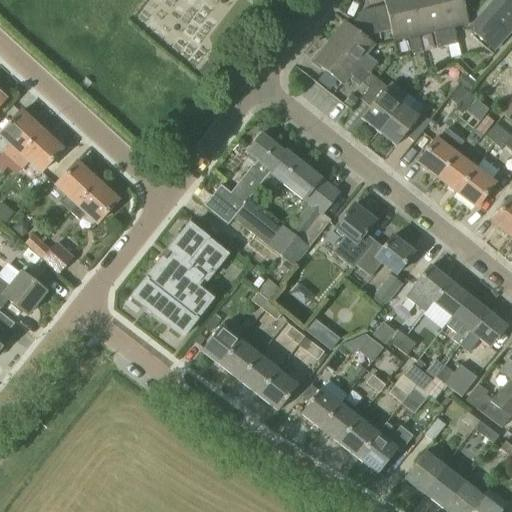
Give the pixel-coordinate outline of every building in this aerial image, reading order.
[(385,6),(391,32),(393,42),(410,38),(413,54),(423,52),(420,37),(419,37),(418,37),(409,0),(383,0),(385,6)] [(409,0),(418,37),(419,37),(420,37),(419,36),(435,32),(438,48),(448,46),(436,0),(409,0)] [(436,0),(448,47),(458,45),(454,29),(469,25),(462,0),(436,0)] [(493,50),(511,29),(511,0),(496,0),(470,30),(493,50)] [(373,9),(379,34),(391,32),(385,6),(373,9)] [(371,36),(379,34),(373,9),(362,12),(354,22),(371,36)] [(329,42),(370,74),(378,64),(367,55),(375,45),(345,22),(329,42)] [(362,85),(370,74),(329,42),(313,62),(343,86),(351,76),(362,85)] [(469,92),(476,83),(466,76),(460,84),(469,92)] [(87,91),(92,84),(86,79),(80,85),(87,91)] [(379,133),(401,105),(384,92),(387,88),(377,79),(360,101),(370,108),(361,119),(379,133)] [(466,113),(477,100),(461,86),(449,99),(466,113)] [(511,106),(511,98),(499,112),(504,116),(511,106)] [(401,105),(379,133),(396,147),(405,136),(415,144),(430,123),(420,114),(417,118),(401,105)] [(20,154),(41,131),(20,112),(0,133),(0,136),(9,144),(2,152),(14,162),(20,155),(20,154)] [(487,115),(477,127),(484,133),(494,121),(487,115)] [(499,138),(504,131),(496,124),(486,137),(494,144),(499,138)] [(20,155),(14,162),(23,171),(29,163),(41,174),(63,150),(41,131),(20,154),(20,155)] [(499,138),(494,144),(502,151),(511,138),(511,137),(504,131),(499,138)] [(284,155),(283,155),(274,147),(275,145),(272,143),(273,141),(265,134),(263,136),(262,135),(247,154),(249,155),(257,162),(231,194),(244,205),(247,202),(259,187),(284,155)] [(437,179),(455,155),(435,140),(417,163),(437,179)] [(284,155),(259,187),(273,198),(283,185),(306,204),(324,182),(321,179),(287,152),(286,151),(285,153),(283,155),(284,155)] [(457,193),(475,170),(455,155),(437,179),(457,193)] [(60,202),(70,212),(97,182),(77,163),(55,186),(66,196),(60,202)] [(475,170),(457,193),(477,208),(495,185),(475,170)] [(97,182),(70,212),(80,221),(86,214),(97,225),(119,201),(97,182)] [(282,235),(271,250),(293,268),(294,269),(295,268),(310,248),(315,241),(324,231),(331,221),(323,215),(340,194),(324,182),(306,204),(308,205),(288,231),(286,230),(282,235)] [(213,196),(236,215),(244,205),(231,194),(221,186),(213,196)] [(228,226),(232,221),(236,215),(213,196),(204,207),(228,226)] [(511,237),(511,238),(511,236),(511,199),(511,200),(509,199),(491,222),(511,237)] [(236,215),(233,219),(271,250),(282,235),(286,230),(282,226),(281,228),(247,202),(244,205),(236,215)] [(3,204),(0,206),(0,220),(5,225),(14,214),(3,204)] [(356,265),(375,241),(366,234),(375,223),(353,205),(335,228),(346,236),(333,252),(354,269),(357,265),(356,265)] [(169,252),(170,252),(203,278),(206,281),(226,256),(207,241),(207,240),(189,226),(188,227),(190,229),(182,238),(180,237),(169,252)] [(33,250),(34,251),(42,243),(32,234),(25,242),(33,250)] [(356,265),(357,265),(371,277),(381,265),(396,276),(414,253),(392,236),(383,248),(375,241),(356,265)] [(42,243),(34,251),(41,258),(49,249),(42,243)] [(51,251),(43,261),(59,274),(72,258),(57,244),(51,251)] [(196,288),(203,278),(170,252),(162,262),(187,281),(196,288)] [(187,281),(162,262),(162,261),(147,281),(146,280),(132,298),(134,299),(135,298),(145,305),(143,307),(157,318),(187,281)] [(279,269),(285,274),(291,267),(285,262),(279,269)] [(430,266),(404,298),(424,314),(427,311),(433,303),(449,282),(430,266)] [(0,308),(1,310),(8,301),(27,316),(45,293),(21,274),(11,287),(0,278),(0,308)] [(372,298),(383,307),(388,301),(401,285),(389,275),(372,298)] [(211,300),(196,288),(187,281),(157,318),(171,329),(173,327),(182,335),(181,337),(182,338),(196,320),(196,319),(211,300)] [(451,318),(468,297),(449,282),(433,303),(451,318)] [(250,301),(264,312),(272,302),(258,291),(250,301)] [(460,346),(487,312),(468,297),(451,318),(445,325),(456,334),(452,340),(460,346)] [(272,302),(264,312),(275,321),(283,311),(272,302)] [(7,334),(15,324),(0,312),(0,356),(5,350),(3,346),(11,337),(7,334)] [(487,312),(460,346),(469,354),(479,340),(489,348),(506,327),(487,312)] [(220,367),(240,342),(221,327),(201,352),(220,367)] [(285,335),(297,345),(303,338),(291,328),(285,335)] [(388,341),(397,348),(406,336),(397,329),(388,341)] [(371,338),(366,335),(341,346),(352,355),(360,352),(371,338)] [(406,336),(397,348),(406,355),(415,343),(406,336)] [(239,382),(259,357),(240,342),(220,367),(239,382)] [(322,353),(310,343),(304,351),(316,361),(322,353)] [(493,422),(511,397),(511,356),(500,372),(510,379),(492,401),(486,395),(488,393),(478,385),(466,401),(493,422)] [(258,397),(278,371),(259,357),(239,382),(258,397)] [(426,371),(435,378),(445,366),(436,359),(426,371)] [(447,368),(445,366),(435,378),(438,380),(457,395),(461,398),(476,378),(459,364),(453,372),(447,368)] [(435,378),(426,371),(423,375),(413,367),(411,366),(403,376),(424,392),(435,378)] [(278,371),(258,397),(278,412),(298,387),(278,371)] [(373,375),(366,384),(378,394),(386,385),(373,375)] [(301,415),(320,430),(340,405),(312,383),(302,395),(311,402),(301,415)] [(388,394),(400,404),(407,394),(395,385),(388,394)] [(407,394),(400,404),(415,415),(427,400),(412,388),(407,394)] [(511,397),(493,422),(502,429),(510,418),(509,418),(511,414),(511,397)] [(339,445),(359,419),(340,405),(320,430),(339,445)] [(474,430),(480,422),(468,413),(462,421),(474,430)] [(358,459),(378,434),(359,419),(339,445),(358,459)] [(432,443),(446,426),(438,419),(424,436),(432,443)] [(480,422),(474,430),(492,444),(499,436),(480,422)] [(358,459),(378,475),(398,450),(401,453),(413,437),(400,426),(388,442),(378,434),(358,459)] [(511,445),(506,442),(500,450),(511,458),(511,457),(511,445)] [(424,495),(445,468),(425,453),(404,480),(424,495)] [(443,510),(464,483),(445,468),(424,495),(443,510)] [(471,511),(483,498),(481,496),(464,483),(443,510),(446,511),(471,511)] [(483,498),(471,511),(502,511),(509,503),(488,487),(481,496),(483,498)]
